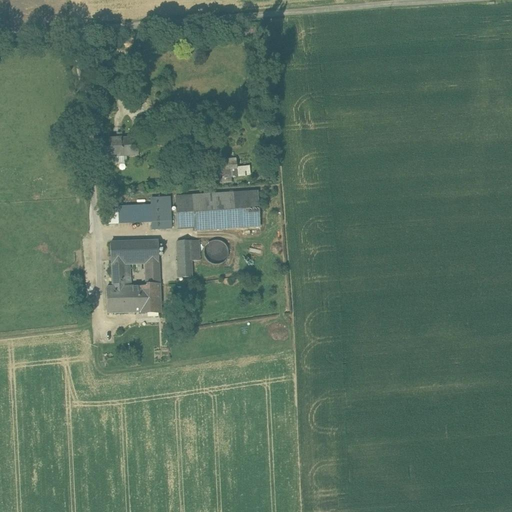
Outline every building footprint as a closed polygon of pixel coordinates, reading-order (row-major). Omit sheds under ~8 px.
[(137,137),(95,140),(96,158),(138,155),(137,137)] [(229,160),(217,161),(218,172),(230,170),(229,160)] [(258,192),(175,197),(177,229),(193,228),(194,231),(260,226),(258,192)] [(170,198),(151,199),(152,206),(152,222),(153,230),(171,229),(170,198)] [(152,206),(116,207),(117,224),(152,222),(152,206)] [(190,241),(176,241),(178,278),(192,277),(190,241)] [(158,242),(110,244),(111,265),(130,264),(145,263),(158,263),(158,242)] [(158,263),(145,263),(146,274),(158,274),(158,263)] [(130,264),(111,265),(112,287),(106,288),(107,313),(140,313),(138,287),(131,287),(130,264)] [(158,274),(146,274),(146,286),(138,287),(140,313),(160,312),(158,274)]
